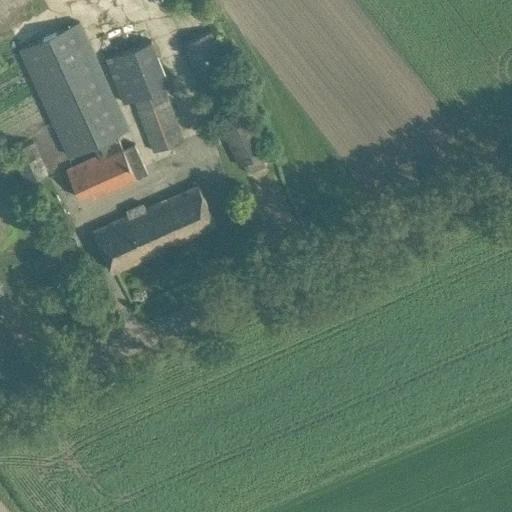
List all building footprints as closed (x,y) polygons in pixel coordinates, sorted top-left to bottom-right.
[(20,49),(70,154),(94,143),(99,153),(68,168),(80,197),(93,191),(95,196),(148,172),(135,143),(124,149),(117,133),(128,128),(80,22),(20,49)] [(184,43),(231,146),(240,164),(244,162),(249,172),(267,164),(264,158),(269,156),(211,30),(184,43)] [(135,98),(139,109),(155,151),(185,139),(164,86),(169,84),(152,39),(107,57),(125,102),(135,98)] [(11,151),(26,183),(49,172),(34,140),(11,151)] [(125,217),(113,222),(95,230),(113,270),(217,224),(209,206),(199,183),(146,207),(142,198),(121,208),(125,217)] [(33,259),(38,270),(60,259),(55,248),(33,259)]
